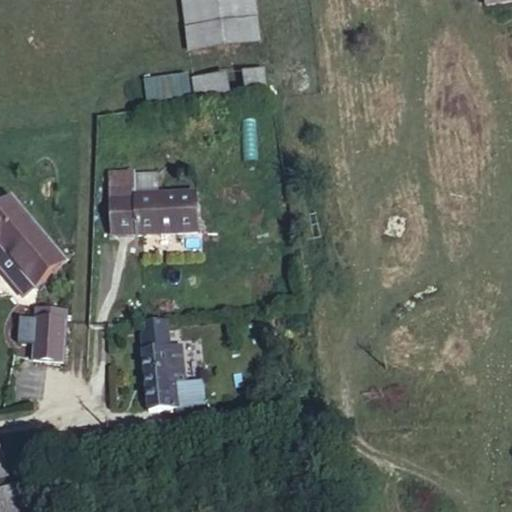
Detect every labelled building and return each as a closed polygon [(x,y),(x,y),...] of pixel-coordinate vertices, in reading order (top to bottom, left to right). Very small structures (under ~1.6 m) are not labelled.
[(259,41),(254,0),(179,0),(185,49),(259,41)] [(264,68),(229,70),(230,89),(265,87),(264,68)] [(191,77),(197,101),(230,92),(224,69),(191,77)] [(146,75),(147,103),(190,102),(190,74),(146,75)] [(153,173),(105,175),(107,235),(132,234),(131,237),(194,234),(194,194),(154,195),(153,173)] [(60,261),(13,203),(0,214),(0,253),(28,287),(60,261)] [(0,253),(0,273),(18,295),(28,287),(0,253)] [(142,338),(151,411),(175,408),(177,424),(209,420),(206,382),(189,384),(185,346),(174,348),(170,320),(149,322),(150,330),(142,338)] [(31,321),(31,346),(31,367),(60,368),(62,323),(31,321)] [(0,443),(0,475),(16,468),(4,441),(0,443)] [(49,511),(34,476),(2,489),(12,511),(49,511)]
